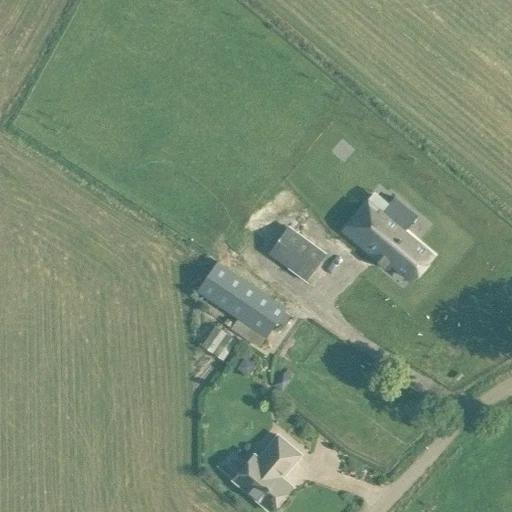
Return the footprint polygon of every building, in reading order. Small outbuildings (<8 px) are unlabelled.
[(197,65),(182,96),(296,149),(311,117),(197,65)] [(362,203),(342,227),(380,259),(377,262),(385,269),(392,261),(412,278),(432,255),(405,232),(418,216),(395,197),(378,217),(362,203)] [(306,279),(326,253),(289,226),(269,252),(306,279)] [(266,336),(286,307),(218,260),(198,290),(266,336)] [(234,479),(271,511),(293,486),(282,477),(301,454),(278,435),(259,458),(255,454),(234,479)]
